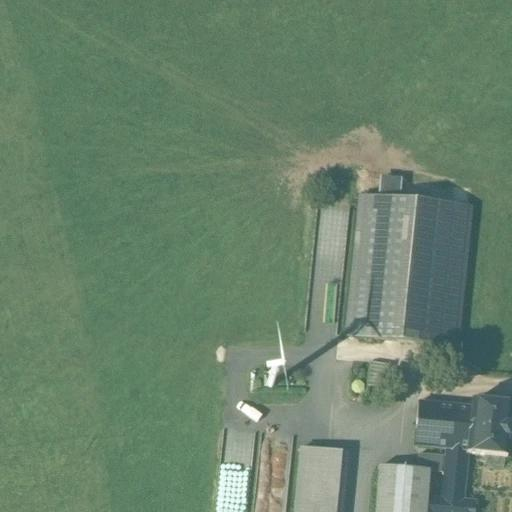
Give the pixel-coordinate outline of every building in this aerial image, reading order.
[(400,182),(380,180),(378,200),(398,202),(400,182)] [(378,200),(360,199),(346,338),(454,349),(469,210),(398,202),(378,200)] [(390,367),(371,364),(367,388),(387,391),(390,367)] [(493,408),(470,406),(470,412),(466,454),(465,459),(467,459),(506,462),(511,410),(506,409),(507,398),(494,397),(493,408)] [(470,412),(418,407),(414,450),(445,453),(466,454),(470,412)] [(342,511),(348,454),(301,449),(294,511),(342,511)] [(466,454),(445,453),(445,458),(443,476),(441,502),(463,504),(467,459),(465,459),(466,454)] [(445,458),(419,456),(417,472),(429,473),(429,475),(443,476),(445,458)] [(417,472),(378,469),(374,511),(425,511),(426,500),(429,475),(429,473),(417,472)] [(441,502),(426,500),(425,511),(474,511),(475,505),(463,504),(441,502)]
